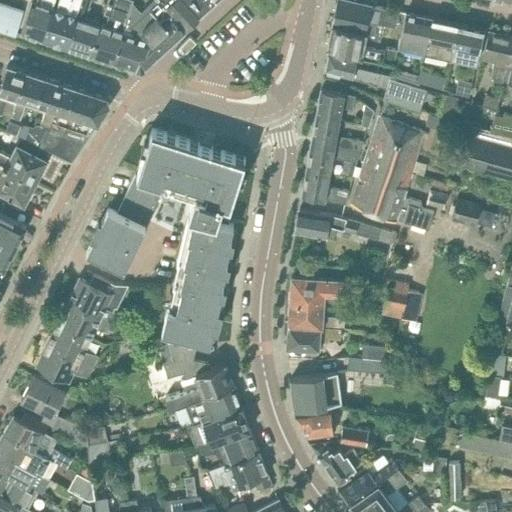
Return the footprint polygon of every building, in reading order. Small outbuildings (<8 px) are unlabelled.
[(0,0),(0,24),(21,31),(30,0),(10,0),(10,2),(0,0)] [(53,0),(30,0),(21,31),(42,38),(53,0)] [(58,0),(45,39),(65,46),(80,0),(58,0)] [(80,0),(65,46),(87,53),(98,20),(86,16),(91,0),(80,0)] [(107,0),(104,12),(109,14),(106,22),(101,21),(90,54),(111,61),(131,1),(131,0),(107,0)] [(131,1),(111,61),(136,69),(144,67),(187,28),(161,0),(154,0),(145,9),(144,8),(141,11),(131,1)] [(161,0),(187,28),(217,0),(161,0)] [(356,0),(337,0),(333,22),(366,30),(369,31),(369,35),(380,39),(381,32),(393,35),(395,25),(399,9),(356,0)] [(425,50),(432,17),(406,11),(398,45),(425,50)] [(451,56),(459,22),(432,17),(425,50),(451,56)] [(333,22),(328,47),(329,48),(357,53),(394,62),(397,62),(400,49),(383,45),(382,48),(363,44),(365,36),(368,37),(369,35),(369,31),(366,30),(333,22)] [(451,56),(477,62),(484,28),(459,22),(451,56)] [(482,54),(494,57),(490,74),(505,78),(508,79),(510,67),(506,66),(508,59),(509,59),(511,47),(511,34),(488,28),(482,54)] [(394,62),(357,53),(329,48),(325,69),(352,76),(352,77),(377,84),(386,86),(383,97),(420,108),(425,89),(426,87),(418,85),(417,85),(392,78),(393,74),(355,65),(357,55),(393,63),(394,62)] [(1,84),(0,86),(0,110),(1,111),(9,114),(24,70),(7,65),(1,84)] [(393,74),(392,78),(417,85),(421,68),(420,68),(418,73),(397,67),(395,75),(393,74)] [(444,88),(446,76),(421,68),(417,85),(418,85),(420,80),(444,88)] [(34,105),(43,76),(24,70),(9,114),(19,117),(24,102),(34,105)] [(43,76),(34,105),(44,108),(41,117),(35,115),(32,125),(35,121),(49,125),(53,111),(62,82),(43,76)] [(457,79),(453,90),(468,95),(471,84),(457,79)] [(94,125),(108,103),(106,97),(62,82),(53,111),(94,125)] [(321,88),(316,114),(339,118),(342,105),(352,107),(355,94),(321,88)] [(483,105),(496,109),(499,99),(486,95),(483,105)] [(368,126),(374,109),(365,102),(360,124),(368,126)] [(21,124),(18,133),(19,134),(46,146),(72,158),(94,125),(53,111),(49,125),(35,121),(32,125),(22,122),(21,124)] [(490,128),(511,134),(511,114),(503,111),(502,114),(495,112),(490,128)] [(429,112),(425,123),(447,130),(451,120),(439,116),(429,112)] [(339,118),(316,114),(311,140),(359,148),(364,138),(342,134),(341,138),(336,137),(339,118)] [(359,174),(351,202),(367,208),(395,219),(396,217),(428,228),(434,210),(422,206),(422,205),(420,204),(421,200),(405,194),(423,136),(426,136),(427,132),(422,131),(423,130),(379,114),(372,132),(362,166),(355,164),(352,172),(359,174)] [(9,119),(5,128),(18,133),(21,124),(9,119)] [(511,134),(490,128),(466,122),(456,161),(511,176),(511,134)] [(176,307),(168,305),(162,330),(210,342),(224,285),(222,284),(227,261),(226,261),(232,237),(230,237),(233,223),(225,221),(228,211),(222,209),(224,202),(230,204),(245,157),(152,127),(137,174),(135,174),(117,211),(108,206),(99,223),(97,222),(92,232),(95,233),(86,250),(124,268),(164,182),(194,192),(187,212),(194,214),(188,237),(190,237),(184,261),(185,261),(180,286),(181,286),(176,307)] [(0,148),(0,160),(35,179),(39,170),(42,170),(45,163),(44,161),(46,158),(41,156),(46,146),(19,134),(9,153),(0,148)] [(330,170),(334,151),(338,152),(337,156),(357,160),(359,148),(311,140),(307,166),(330,170)] [(0,160),(0,198),(4,201),(11,204),(14,196),(17,198),(24,201),(25,198),(28,197),(31,191),(30,188),(35,179),(0,160)] [(330,170),(307,166),(301,194),(345,202),(349,187),(328,183),(330,170)] [(432,177),(431,182),(447,188),(449,183),(432,177)] [(426,203),(443,207),(448,193),(432,189),(432,190),(430,189),(426,203)] [(475,225),(481,201),(458,195),(451,218),(475,225)] [(0,237),(10,243),(12,239),(17,241),(26,223),(16,218),(21,209),(11,204),(4,201),(0,209),(0,237)] [(299,207),(295,230),(315,233),(327,235),(334,236),(335,226),(379,238),(381,239),(384,227),(330,212),(299,207)] [(13,249),(8,247),(10,243),(0,237),(0,265),(4,267),(13,249)] [(383,275),(410,280),(411,274),(413,274),(415,267),(387,259),(382,275),(383,275)] [(291,300),(325,303),(341,304),(342,287),(344,287),(345,279),(314,277),(300,276),(292,275),(292,287),(289,289),(289,296),(291,298),(291,300)] [(403,317),(409,288),(408,288),(410,280),(383,275),(396,279),(394,286),(388,285),(382,312),(403,317)] [(80,277),(69,298),(114,320),(118,312),(113,309),(114,306),(116,306),(121,297),(110,292),(88,281),(80,277)] [(403,317),(415,319),(422,292),(409,288),(403,317)] [(69,298),(59,320),(89,335),(96,322),(110,329),(114,320),(69,298)] [(289,323),(343,326),(346,326),(346,316),(325,314),(325,303),(291,300),(291,302),(288,304),(288,310),(290,312),(289,323)] [(137,311),(129,328),(142,326),(149,311),(137,311)] [(93,364),(97,355),(83,348),(89,335),(59,320),(48,341),(93,364)] [(511,339),(511,322),(508,322),(499,321),(496,338),(511,340),(511,339)] [(328,341),(329,336),(342,337),(343,326),(289,323),(288,344),(301,345),(301,348),(321,349),(322,340),(328,341)] [(170,341),(155,337),(162,363),(173,360),(170,341)] [(93,364),(48,341),(38,363),(68,378),(73,369),(87,376),(93,364)] [(165,395),(166,397),(169,407),(179,404),(183,402),(185,404),(195,400),(233,385),(224,361),(210,367),(208,361),(193,358),(195,347),(176,342),(170,341),(173,360),(162,363),(147,367),(151,381),(183,371),(186,377),(180,379),(184,389),(177,392),(165,395)] [(386,358),(390,358),(391,359),(392,345),(363,342),(361,356),(386,358)] [(501,375),(503,376),(506,354),(492,352),(488,376),(501,377),(501,375)] [(391,359),(390,358),(386,358),(361,356),(348,355),(347,368),(387,372),(388,359),(390,360),(391,359)] [(296,411),(298,411),(332,406),(331,404),(343,403),(339,370),(291,377),(295,409),(296,411)] [(21,397),(54,413),(66,389),(34,373),(21,397)] [(501,377),(488,376),(485,393),(498,395),(501,377)] [(195,400),(185,405),(191,423),(187,424),(188,427),(204,424),(212,420),(242,408),(233,385),(195,400)] [(511,397),(498,395),(485,393),(482,405),(511,411),(511,397)] [(332,406),(298,411),(296,411),(301,425),(303,424),(305,435),(335,431),(332,406)] [(188,427),(190,433),(194,444),(197,443),(197,446),(212,444),(215,444),(251,430),(242,408),(212,420),(204,424),(188,427)] [(13,413),(3,431),(49,456),(57,461),(67,467),(73,456),(52,445),(57,437),(44,430),(48,423),(25,410),(21,418),(13,413)] [(92,429),(92,427),(92,413),(83,425),(57,413),(52,424),(88,444),(88,432),(91,431),(91,430),(92,429)] [(341,438),(366,443),(369,426),(344,422),(341,438)] [(416,444),(428,447),(433,428),(421,425),(416,444)] [(500,433),(499,437),(511,440),(511,427),(502,425),(500,433)] [(91,430),(91,431),(88,432),(88,444),(88,446),(108,442),(104,426),(92,427),(92,429),(91,430)] [(259,452),(251,430),(215,444),(212,444),(197,446),(199,454),(216,451),(218,457),(221,456),(224,463),(210,468),(211,471),(259,452)] [(462,430),(459,445),(511,456),(511,440),(499,437),(462,430)] [(36,470),(48,477),(57,461),(49,456),(3,431),(0,436),(0,449),(21,461),(36,470)] [(336,478),(348,469),(361,460),(352,447),(344,453),(334,440),(325,441),(310,442),(309,442),(323,463),(324,462),(335,478),(336,478)] [(88,446),(88,461),(111,457),(108,442),(88,446)] [(36,470),(21,461),(0,449),(0,469),(28,485),(36,470)] [(257,487),(271,482),(259,452),(211,471),(210,468),(208,469),(215,488),(218,487),(232,482),(234,488),(254,479),(257,487)] [(424,469),(446,468),(446,456),(425,453),(424,469)] [(350,472),(348,469),(336,478),(335,479),(350,501),(379,479),(397,465),(391,457),(372,470),(366,461),(350,472)] [(76,472),(92,481),(89,463),(78,472),(76,471),(76,472)] [(394,487),(407,478),(398,465),(379,479),(350,501),(358,511),(374,511),(399,494),(394,487)] [(32,488),(28,485),(0,469),(0,490),(21,502),(28,506),(36,490),(32,488)] [(67,487),(72,490),(88,499),(95,498),(92,481),(76,472),(67,487)] [(190,475),(195,511),(216,511),(215,502),(204,503),(200,494),(197,494),(194,474),(190,475)] [(162,511),(195,511),(190,475),(184,476),(186,495),(161,499),(163,509),(162,510),(162,511)] [(0,490),(0,511),(16,511),(21,502),(0,490)] [(417,493),(405,502),(399,494),(374,511),(413,511),(425,503),(417,493)] [(138,495),(128,497),(128,501),(129,511),(162,511),(162,510),(151,511),(151,509),(150,504),(143,505),(138,495)] [(107,496),(95,498),(97,511),(129,511),(128,501),(128,497),(118,498),(117,509),(109,510),(107,496)] [(248,511),(244,500),(221,509),(221,511),(286,511),(278,497),(249,511),(248,511)] [(496,511),(495,500),(486,500),(486,511),(496,511)] [(82,501),(79,511),(91,511),(90,504),(83,502),(82,501)] [(425,503),(413,511),(426,511),(430,509),(425,503)]
